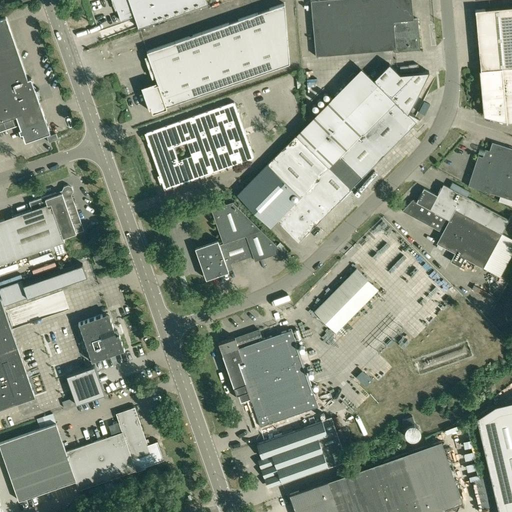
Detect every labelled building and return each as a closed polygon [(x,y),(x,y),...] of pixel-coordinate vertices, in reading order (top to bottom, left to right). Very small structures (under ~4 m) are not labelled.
[(114,0),(118,9),(121,20),(135,16),(137,21),(139,27),(208,3),(206,0),(114,0)] [(417,19),(413,19),(411,0),(316,0),(311,0),(316,56),(395,49),(395,52),(420,50),(417,19)] [(158,83),(156,84),(144,88),(152,113),(167,108),(166,106),(289,62),(284,3),(147,51),(158,83)] [(511,67),(511,6),(477,10),(475,10),(480,70),(511,67)] [(25,141),(50,132),(31,78),(28,79),(6,16),(0,18),(0,121),(16,116),(21,129),(19,129),(20,134),(22,133),(25,141)] [(419,119),(408,113),(429,71),(400,74),(389,63),(373,79),(362,68),(331,99),(306,125),(285,146),(248,183),(236,195),(269,228),(277,220),(298,241),(340,199),(343,199),(351,191),(350,188),(419,119)] [(511,67),(480,70),(479,70),(483,115),(506,122),(507,122),(511,121),(511,67)] [(145,132),(149,142),(165,188),(240,162),(254,157),(243,123),(235,101),(145,132)] [(56,140),(57,139),(58,139),(56,133),(47,137),(49,142),(51,141),(56,140)] [(484,150),(483,154),(482,157),(478,155),(475,163),(468,185),(477,188),(482,190),(500,196),(511,199),(511,147),(497,143),(492,142),(489,150),(485,148),(484,150)] [(410,202),(402,211),(442,232),(437,242),(455,252),(451,260),(460,265),(464,257),(483,267),(500,276),(511,253),(511,238),(502,233),(509,219),(466,197),(469,192),(452,183),(449,187),(443,184),(437,195),(424,188),(422,191),(416,201),(413,199),(410,202)] [(0,220),(0,263),(64,241),(63,237),(84,230),(71,194),(73,191),(72,187),(68,185),(64,186),(62,190),(29,202),(31,209),(0,220)] [(232,268),(231,264),(253,256),(245,234),(260,229),(232,201),(211,209),(223,243),(219,244),(218,240),(197,248),(203,265),(207,277),(211,275),(232,268)] [(282,251),(260,229),(245,234),(253,256),(255,261),(282,251)] [(27,255),(28,260),(39,256),(38,251),(27,255)] [(92,256),(96,265),(101,263),(98,254),(92,256)] [(474,285),(471,289),(493,300),(495,296),(474,285)] [(0,297),(0,296),(0,407),(35,395),(0,297)] [(108,312),(106,313),(78,323),(92,361),(124,350),(119,335),(116,336),(108,312)] [(218,342),(225,362),(236,394),(238,394),(240,400),(250,397),(251,399),(251,398),(260,425),(318,405),(292,328),(263,338),(259,329),(235,337),(218,342)] [(105,394),(95,365),(66,375),(76,404),(105,394)] [(497,511),(511,511),(511,400),(495,405),(476,417),(496,502),(495,502),(497,511)] [(146,438),(135,406),(117,413),(120,421),(119,421),(122,431),(66,451),(77,480),(76,480),(79,490),(136,470),(137,471),(146,468),(145,466),(164,459),(158,441),(147,445),(145,439),(146,438)] [(265,441),(258,443),(263,458),(259,459),(266,480),(270,479),(272,485),(346,459),(341,446),(336,430),(336,429),(341,427),(338,416),(332,418),(331,416),(321,420),(322,421),(265,441)] [(412,424),(410,424),(410,423),(414,422),(412,416),(402,419),(404,425),(408,424),(409,425),(408,425),(407,426),(406,427),(405,428),(405,429),(405,431),(405,432),(405,434),(405,435),(406,436),(407,437),(408,438),(409,439),(410,439),(412,439),(413,439),(414,439),(416,439),(417,438),(418,437),(419,436),(419,435),(420,434),(420,432),(420,430),(419,429),(419,428),(418,427),(417,426),(416,425),(415,424),(413,424),(412,424)] [(77,480),(66,451),(56,423),(0,442),(0,446),(19,500),(76,480),(77,480)] [(441,441),(403,454),(423,511),(433,511),(441,510),(444,511),(446,508),(460,503),(461,499),(456,485),(458,481),(455,479),(450,464),(451,460),(447,458),(441,441)] [(380,511),(423,511),(403,454),(365,467),(380,511)] [(380,511),(365,467),(327,481),(337,511),(380,511)] [(337,511),(327,481),(290,494),(296,511),(295,511),(337,511)]
